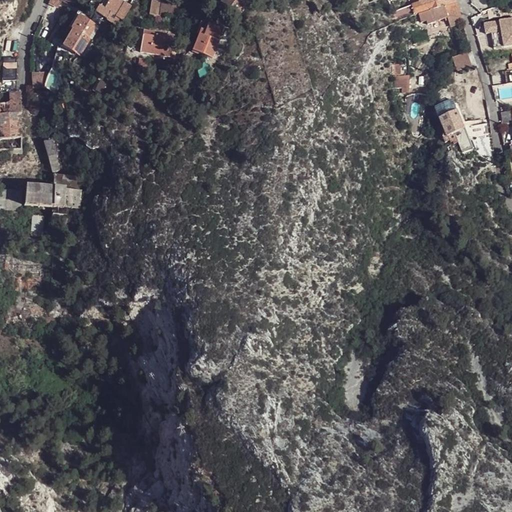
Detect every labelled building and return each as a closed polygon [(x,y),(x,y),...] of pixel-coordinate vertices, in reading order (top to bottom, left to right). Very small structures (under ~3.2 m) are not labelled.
[(51,0),(49,4),(58,9),(61,3),(62,0),(51,0)] [(108,20),(120,27),(128,9),(112,0),(104,0),(97,14),(108,20)] [(163,0),(161,0),(152,0),(150,15),(161,17),(163,0)] [(248,0),(221,0),(220,3),(239,15),(248,0)] [(457,5),(455,0),(432,0),(418,5),(418,6),(411,9),(414,20),(424,17),(430,15),(457,5)] [(457,5),(430,15),(433,25),(447,20),(460,16),(457,5)] [(411,9),(403,11),(406,22),(414,20),(411,9)] [(430,15),(424,17),(428,27),(433,25),(430,15)] [(96,26),(78,16),(70,29),(72,30),(62,46),(80,56),(90,39),(88,38),(96,26)] [(460,16),(447,20),(450,28),(463,24),(460,16)] [(511,45),(511,18),(484,23),(485,35),(492,34),(494,48),(511,45)] [(223,29),(208,23),(205,32),(200,30),(192,50),(213,57),(223,29)] [(174,37),(144,32),(142,47),(141,52),(171,57),(173,45),(174,37)] [(174,37),(173,45),(182,47),(183,39),(174,37)] [(453,58),(457,72),(472,68),(467,53),(453,58)] [(17,57),(5,57),(5,81),(17,81),(17,57)] [(32,73),(33,89),(44,89),(47,72),(32,73)] [(397,76),(396,93),(410,93),(410,77),(397,76)] [(203,85),(200,78),(194,81),(197,88),(203,85)] [(22,94),(11,94),(11,104),(22,103),(22,94)] [(11,104),(0,104),(0,150),(23,150),(23,138),(17,138),(16,116),(22,116),(22,103),(11,104)] [(511,112),(501,114),(503,125),(511,123),(511,112)] [(457,115),(441,121),(447,135),(449,139),(465,132),(457,115)] [(491,129),(470,134),(472,143),(492,139),(491,129)] [(465,132),(449,139),(450,142),(451,145),(453,144),(454,147),(458,145),(462,154),(473,149),(465,132)] [(61,139),(46,143),(54,173),(68,169),(61,139)] [(84,176),(56,175),(55,188),(84,190),(84,176)] [(55,188),(27,187),(26,207),(54,208),(65,209),(82,209),(84,190),(55,188)] [(25,191),(0,191),(0,195),(3,211),(16,211),(20,211),(24,211),(25,191)] [(52,257),(4,255),(3,289),(51,292),(52,257)]
